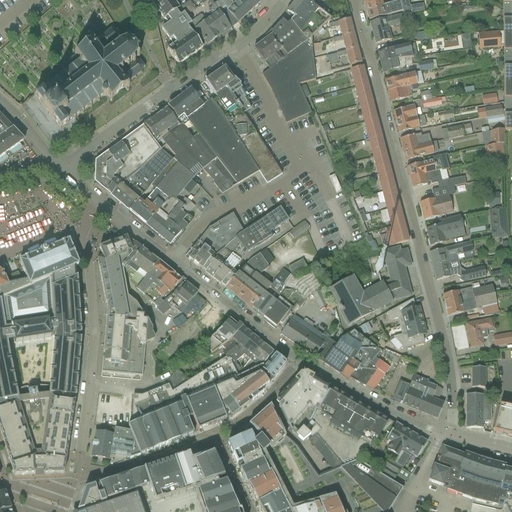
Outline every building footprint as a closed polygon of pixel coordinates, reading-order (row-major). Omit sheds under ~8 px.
[(172,0),(148,0),(164,21),(167,26),(161,30),(169,41),(173,46),(166,50),(178,66),(203,49),(188,27),(191,25),(172,0)] [(238,24),(249,14),(259,4),(262,0),(173,0),(206,47),(230,30),(230,28),(237,23),(238,24)] [(291,23),(312,51),(312,45),(311,38),(312,41),(313,38),(313,37),(317,33),(316,33),(331,20),(323,13),(305,0),(295,0),(286,12),(294,18),(291,23)] [(305,0),(323,13),(325,11),(315,3),(317,0),(305,0)] [(363,0),(367,12),(383,8),(381,0),(363,0)] [(511,0),(502,0),(503,11),(511,11),(511,9),(510,0),(511,0)] [(367,12),(369,20),(403,11),(400,1),(388,4),(389,6),(383,8),(367,12)] [(503,35),(511,35),(511,25),(511,13),(511,11),(503,11),(503,35)] [(370,23),(375,45),(391,41),(388,29),(403,25),(401,15),(370,23)] [(339,27),(342,37),(354,34),(350,19),(329,25),(329,26),(330,29),(339,27)] [(272,92),(286,124),(311,114),(298,85),(315,80),(314,72),(314,66),(313,59),(312,51),(291,23),(287,25),(282,20),(271,33),(273,35),(254,49),(269,70),(262,75),(272,92)] [(59,130),(61,131),(61,129),(66,125),(67,126),(69,125),(68,124),(73,120),(74,122),(76,120),(74,119),(81,114),(82,115),(83,114),(82,113),(89,107),(90,109),(92,108),(90,106),(97,101),(98,102),(100,101),(98,100),(103,97),(105,97),(107,95),(110,99),(110,102),(112,102),(112,99),(126,88),(129,88),(129,86),(126,86),(125,85),(125,84),(128,82),(129,84),(130,83),(129,81),(134,78),(135,79),(136,78),(135,77),(140,74),(141,75),(142,74),(141,73),(143,69),(145,68),(145,67),(143,67),(140,63),(141,61),(139,61),(138,62),(134,63),(133,61),(136,57),(139,58),(139,55),(136,55),(136,54),(136,50),(139,49),(139,47),(136,48),(133,44),(135,42),(133,40),(131,43),(127,41),(126,39),(124,39),(124,41),(120,43),(118,41),(119,36),(122,35),(121,34),(119,35),(116,32),(117,30),(116,29),(115,31),(111,31),(111,29),(110,29),(109,31),(104,35),(103,35),(103,34),(101,35),(102,36),(94,43),(94,40),(91,40),(90,44),(77,54),(74,53),(74,55),(75,55),(69,59),(69,60),(65,64),(59,68),(62,72),(62,73),(63,74),(57,79),(55,78),(54,79),(55,80),(50,84),(49,85),(48,84),(46,85),(47,86),(43,90),(42,90),(41,88),(39,89),(41,91),(36,95),(34,95),(33,96),(33,97),(35,97),(42,106),(52,120),(52,119),(59,129),(59,130)] [(417,43),(435,40),(434,32),(416,35),(417,43)] [(478,35),(479,50),(501,48),(499,33),(478,35)] [(334,44),(343,41),(343,44),(336,45),(339,54),(357,49),(354,34),(342,37),(332,40),(334,44)] [(458,35),(460,51),(471,49),(468,34),(458,35)] [(511,35),(503,35),(503,59),(511,59),(511,57),(511,45),(511,35)] [(312,45),(312,51),(313,59),(318,58),(322,58),(321,44),(312,45)] [(378,53),(380,64),(396,60),(412,59),(417,58),(414,45),(412,44),(409,45),(409,44),(392,49),(393,49),(378,53)] [(350,66),(350,67),(361,64),(357,49),(339,54),(337,54),(337,55),(334,55),(327,57),(329,65),(339,62),(338,58),(347,56),(350,66)] [(380,64),(383,74),(399,71),(405,69),(405,66),(412,66),(412,59),(396,60),(380,64)] [(511,59),(503,59),(504,83),(511,82),(511,72),(511,73),(511,61),(511,59)] [(418,64),(419,72),(437,69),(435,61),(418,64)] [(243,114),(247,119),(249,118),(246,115),(249,113),(248,111),(250,109),(235,82),(225,68),(216,74),(243,114)] [(351,71),(355,89),(367,85),(362,68),(351,71)] [(214,102),(229,125),(243,114),(216,74),(205,82),(217,100),(214,102)] [(385,81),(387,92),(407,87),(410,87),(417,85),(415,76),(411,77),(410,75),(399,78),(385,81)] [(355,89),(360,106),(372,103),(367,85),(355,89)] [(305,99),(310,97),(305,87),(300,89),(305,99)] [(387,92),(390,103),(405,99),(412,97),(410,87),(407,87),(387,92)] [(193,139),(232,189),(259,172),(229,125),(214,102),(213,103),(211,100),(202,106),(191,90),(168,107),(168,108),(183,127),(189,123),(198,135),(193,139)] [(420,94),(421,100),(421,102),(432,100),(432,99),(436,99),(435,93),(431,94),(430,92),(420,94)] [(422,103),(423,109),(441,106),(441,103),(445,102),(444,99),(422,103)] [(360,106),(365,123),(376,120),(372,103),(360,106)] [(501,106),(485,109),(486,119),(502,116),(501,106)] [(393,112),(395,123),(416,118),(413,107),(407,109),(402,110),(393,112)] [(168,108),(143,126),(161,150),(165,146),(168,149),(175,157),(173,160),(177,164),(188,173),(197,164),(222,193),(232,189),(193,139),(183,127),(168,108)] [(229,125),(259,172),(267,184),(282,174),(247,119),(243,114),(229,125)] [(0,158),(24,141),(0,116),(0,158)] [(486,119),(487,125),(503,122),(502,116),(486,119)] [(395,123),(398,134),(413,130),(419,128),(426,127),(424,117),(416,119),(416,118),(395,123)] [(365,123),(369,141),(381,138),(376,120),(365,123)] [(440,131),(442,140),(449,139),(449,140),(464,137),(464,136),(472,134),(470,125),(440,131)] [(94,183),(110,196),(114,190),(138,172),(156,154),(159,152),(161,150),(143,126),(95,161),(94,183)] [(503,130),(490,132),(490,146),(503,144),(503,130)] [(400,140),(403,151),(423,146),(423,145),(431,143),(429,135),(421,137),(421,135),(415,136),(400,140)] [(369,141),(374,158),(385,155),(381,138),(369,141)] [(403,151),(405,161),(420,158),(434,154),(431,143),(423,145),(423,146),(403,151)] [(490,146),(483,148),(486,163),(504,160),(503,144),(490,146)] [(110,196),(128,211),(162,172),(173,160),(164,153),(161,150),(159,152),(156,154),(138,172),(114,190),(110,196)] [(374,158),(378,176),(390,173),(385,155),(374,158)] [(416,165),(407,167),(407,168),(410,178),(430,173),(439,171),(440,171),(438,160),(432,161),(427,162),(421,164),(416,165)] [(177,164),(167,176),(162,172),(128,211),(134,215),(146,226),(171,197),(175,201),(175,200),(191,181),(194,177),(188,173),(177,164)] [(502,164),(495,166),(496,173),(504,172),(502,164)] [(467,176),(471,178),(474,177),(476,174),(475,170),(472,168),(468,169),(466,172),(467,176)] [(439,189),(439,190),(446,188),(446,189),(466,185),(464,178),(442,182),(439,171),(430,173),(410,178),(412,189),(422,186),(427,185),(428,185),(427,183),(430,182),(431,185),(437,183),(439,189)] [(378,176),(383,193),(395,190),(390,173),(378,176)] [(334,175),(328,178),(336,195),(341,192),(334,175)] [(420,204),(424,221),(434,219),(438,217),(438,216),(452,213),(448,196),(446,189),(446,188),(439,190),(439,189),(432,191),(434,200),(429,201),(420,204)] [(385,203),(387,210),(399,207),(395,190),(383,193),(385,203)] [(499,194),(492,195),(492,207),(500,207),(499,194)] [(146,226),(160,237),(189,203),(184,199),(180,204),(175,200),(175,201),(171,197),(146,226)] [(160,237),(170,246),(181,232),(182,233),(192,220),(187,216),(194,207),(189,203),(160,237)] [(453,209),(454,217),(477,213),(475,204),(453,209)] [(387,210),(392,228),(404,225),(399,207),(387,210)] [(225,288),(237,275),(233,271),(247,253),(259,248),(273,238),(269,234),(288,221),(280,208),(243,233),(238,236),(229,244),(216,256),(212,257),(202,270),(202,269),(206,272),(205,272),(222,285),(225,287),(225,288)] [(492,239),(507,237),(504,210),(491,211),(493,231),(491,231),(492,239)] [(217,224),(210,228),(229,244),(238,236),(243,233),(239,224),(235,217),(233,214),(217,224)] [(445,241),(464,237),(460,217),(440,222),(441,226),(426,229),(430,247),(445,243),(445,241)] [(305,223),(288,231),(291,239),(308,230),(305,223)] [(392,228),(384,230),(389,247),(396,245),(408,242),(404,225),(392,228)] [(193,253),(188,259),(202,270),(212,257),(216,256),(229,244),(210,228),(209,228),(191,251),(193,253)] [(124,376),(141,377),(142,377),(143,368),(145,367),(143,365),(145,346),(146,346),(150,344),(150,342),(155,339),(155,338),(152,333),(152,329),(147,321),(143,321),(143,317),(141,312),(142,311),(137,304),(129,298),(128,293),(123,272),(141,248),(129,239),(128,240),(127,237),(101,248),(100,251),(102,257),(97,259),(105,301),(107,312),(107,313),(103,353),(103,358),(101,373),(110,374),(124,376)] [(432,252),(429,253),(432,267),(458,261),(457,256),(463,255),(463,254),(473,251),(471,243),(470,242),(465,244),(458,245),(458,246),(455,246),(455,247),(453,247),(443,250),(443,249),(439,251),(432,252)] [(123,272),(128,293),(138,288),(139,287),(145,279),(149,275),(159,262),(141,248),(123,272)] [(328,290),(348,327),(373,313),(392,302),(396,300),(411,296),(403,268),(410,267),(406,252),(399,253),(398,249),(384,253),(391,280),(382,285),(382,284),(364,295),(354,276),(328,290)] [(225,288),(253,310),(271,286),(258,276),(275,263),(266,250),(250,261),(237,275),(225,288)] [(288,268),(293,278),(308,270),(303,260),(288,268)] [(432,267),(436,281),(450,278),(450,277),(457,276),(461,278),(459,280),(463,282),(486,276),(484,268),(465,272),(460,269),(458,261),(432,267)] [(137,304),(142,311),(149,301),(158,308),(171,295),(172,295),(177,289),(184,282),(159,262),(149,275),(145,279),(139,287),(138,288),(128,293),(129,298),(137,304)] [(276,304),(265,320),(276,329),(277,327),(288,314),(289,314),(293,318),(310,294),(311,295),(312,294),(323,289),(319,284),(310,270),(298,279),(297,280),(290,276),(287,280),(283,286),(285,287),(279,295),(280,296),(275,303),(276,304)] [(283,270),(280,274),(287,280),(290,276),(283,270)] [(280,274),(275,280),(283,286),(287,280),(280,274)] [(498,278),(500,285),(508,283),(507,276),(498,278)] [(54,478),(63,478),(77,387),(81,339),(78,339),(78,334),(81,334),(78,280),(52,291),(37,293),(2,309),(0,304),(0,430),(16,480),(26,479),(54,478)] [(271,286),(253,310),(265,320),(276,304),(275,303),(280,296),(279,295),(285,287),(283,286),(275,280),(272,284),(271,286)] [(158,308),(156,309),(162,316),(165,313),(172,306),(181,314),(186,307),(191,301),(197,293),(184,282),(177,289),(172,295),(171,295),(158,308)] [(452,293),(443,296),(444,303),(445,306),(494,294),(492,287),(473,291),(472,289),(458,292),(452,293)] [(323,289),(312,294),(315,299),(326,294),(323,288),(323,289)] [(494,294),(445,306),(448,317),(457,315),(463,313),(474,311),(474,310),(477,310),(477,309),(496,304),(494,294)] [(413,299),(387,314),(387,316),(389,321),(398,319),(400,328),(405,326),(422,322),(422,321),(423,321),(420,309),(419,309),(419,308),(415,309),(413,300),(413,299)] [(204,347),(212,354),(222,346),(231,339),(233,337),(237,333),(242,327),(243,327),(231,317),(230,319),(221,329),(221,330),(218,332),(211,338),(205,343),(204,347)] [(303,322),(295,317),(280,335),(294,344),(314,358),(319,355),(329,341),(316,331),(312,328),(314,324),(310,322),(305,319),(303,322)] [(466,325),(471,348),(483,345),(482,339),(487,338),(485,330),(492,328),(490,320),(478,323),(478,322),(466,325)] [(401,335),(393,337),(404,349),(425,344),(422,336),(426,335),(425,334),(426,334),(423,322),(422,322),(405,326),(407,334),(401,335)] [(359,327),(363,335),(371,331),(367,323),(359,327)] [(231,339),(222,346),(231,357),(242,347),(255,338),(243,328),(242,327),(237,333),(233,337),(231,339)] [(323,363),(340,375),(351,360),(353,361),(361,350),(377,349),(354,332),(341,338),(336,344),(329,340),(329,341),(319,355),(315,358),(323,363)] [(511,333),(493,337),(495,347),(511,343),(511,333)] [(229,359),(234,369),(238,366),(236,362),(244,355),(250,360),(263,344),(255,338),(242,347),(231,357),(229,359)] [(263,344),(253,356),(258,360),(255,364),(259,367),(263,365),(263,366),(271,356),(274,353),(263,344)] [(361,350),(353,361),(351,360),(340,375),(344,378),(345,378),(346,378),(347,377),(349,379),(349,378),(365,387),(365,386),(372,390),(374,388),(374,389),(384,375),(377,370),(374,367),(378,361),(375,359),(381,351),(377,349),(361,350)] [(140,456),(166,445),(171,443),(171,444),(180,440),(194,434),(182,405),(186,403),(198,432),(226,420),(225,419),(230,418),(231,418),(249,404),(248,403),(252,401),(253,401),(261,395),(258,392),(268,384),(272,380),(286,364),(275,355),(273,358),(271,356),(263,366),(263,365),(259,367),(238,377),(234,369),(229,359),(227,360),(226,358),(187,383),(172,392),(168,385),(141,396),(133,396),(131,425),(128,427),(130,432),(140,456)] [(485,368),(472,368),(472,378),(485,378),(485,368)] [(168,385),(172,392),(187,383),(183,375),(182,374),(175,370),(174,373),(167,383),(168,385)] [(306,373),(300,374),(276,400),(277,401),(276,402),(279,405),(278,406),(291,433),(302,442),(310,436),(312,438),(315,434),(320,430),(312,422),(332,389),(329,387),(306,373)] [(394,398),(393,399),(402,403),(401,405),(437,421),(442,409),(444,404),(437,402),(435,400),(432,399),(436,388),(428,384),(429,382),(414,376),(411,381),(409,387),(400,383),(394,398)] [(485,378),(472,378),(472,389),(485,389),(485,378)] [(332,389),(312,422),(320,430),(315,434),(343,467),(357,461),(393,424),(332,388),(332,389)] [(466,395),(466,429),(483,429),(483,422),(491,422),(490,397),(483,397),(483,395),(467,395),(466,395)] [(246,486),(248,486),(261,511),(315,511),(303,482),(317,476),(297,448),(285,437),(270,406),(248,425),(260,438),(253,443),(249,434),(227,444),(232,455),(239,471),(246,486)] [(511,408),(499,406),(493,432),(502,434),(501,436),(511,438),(511,408)] [(387,450),(398,457),(400,453),(402,450),(403,450),(412,434),(396,424),(386,440),(391,443),(387,450)] [(115,429),(114,435),(95,432),(90,457),(109,461),(111,450),(130,453),(129,459),(140,456),(130,432),(115,429)] [(383,466),(397,475),(401,469),(400,469),(401,468),(402,469),(410,457),(409,456),(410,454),(416,457),(417,458),(427,443),(412,434),(403,450),(402,450),(400,453),(398,457),(393,464),(392,464),(386,460),(383,466)] [(238,511),(237,506),(211,447),(85,489),(79,507),(57,494),(54,478),(26,479),(27,496),(51,511),(238,511)] [(511,511),(511,467),(486,461),(465,454),(464,456),(444,449),(437,468),(433,467),(428,482),(447,489),(446,491),(473,501),(497,507),(498,504),(506,506),(508,511),(511,511)] [(317,476),(303,482),(315,511),(388,511),(402,489),(357,461),(317,476)] [(383,466),(379,472),(385,476),(393,481),(397,475),(383,466)] [(0,511),(11,511),(5,492),(0,493),(0,511)]
